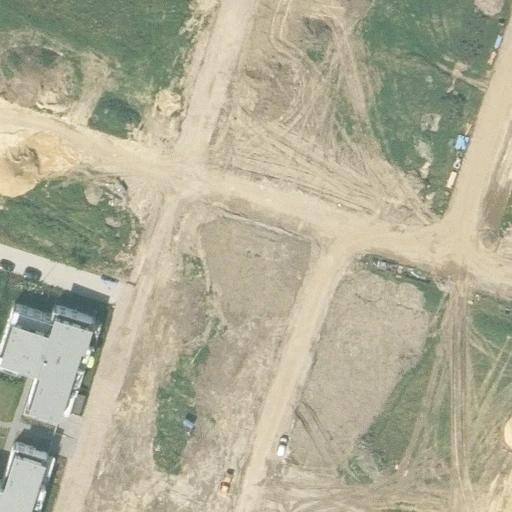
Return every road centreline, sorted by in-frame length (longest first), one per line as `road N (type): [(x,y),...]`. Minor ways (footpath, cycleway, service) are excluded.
road 1 (residential): [(339,221),(246,511)]
road 2 (residential): [(131,297),(61,511)]
road 3 (residential): [(0,112),(180,170)]
road 4 (residential): [(233,0),(180,170)]
road 5 (residential): [(460,264),(511,97)]
road 6 (residential): [(180,170),(339,221)]
road 7 (residential): [(131,297),(0,256)]
road 8 (residential): [(339,221),(460,264)]
